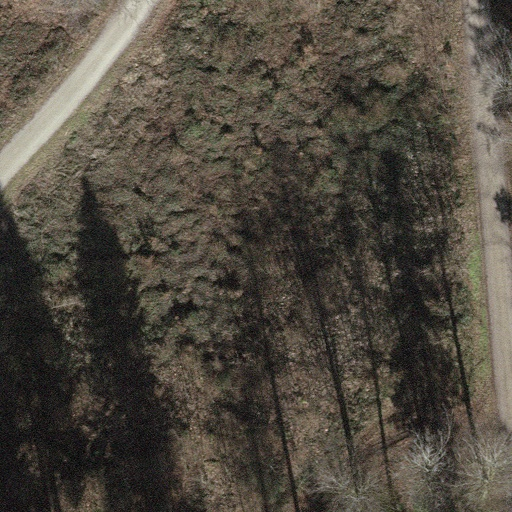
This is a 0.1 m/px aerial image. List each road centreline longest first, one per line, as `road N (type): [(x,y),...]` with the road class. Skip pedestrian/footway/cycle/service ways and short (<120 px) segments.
road 1 (track): [(511,377),(470,0)]
road 2 (track): [(144,0),(0,170)]
